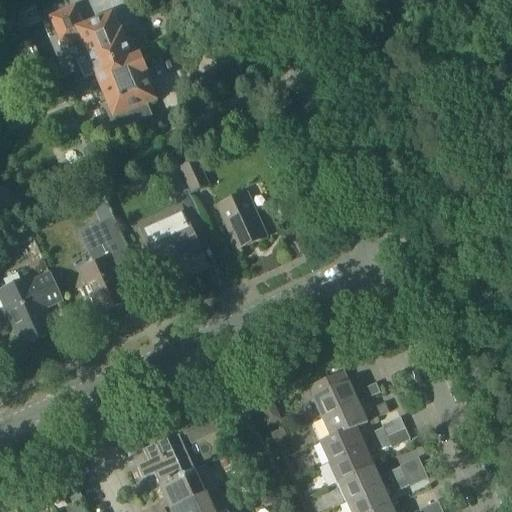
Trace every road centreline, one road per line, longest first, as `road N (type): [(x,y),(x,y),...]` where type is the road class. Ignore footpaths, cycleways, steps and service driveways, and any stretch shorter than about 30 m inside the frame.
road 1 (residential): [(64,401),(380,259)]
road 2 (residential): [(380,259),(269,0)]
road 3 (residential): [(492,511),(380,259)]
road 4 (residential): [(112,511),(64,401)]
